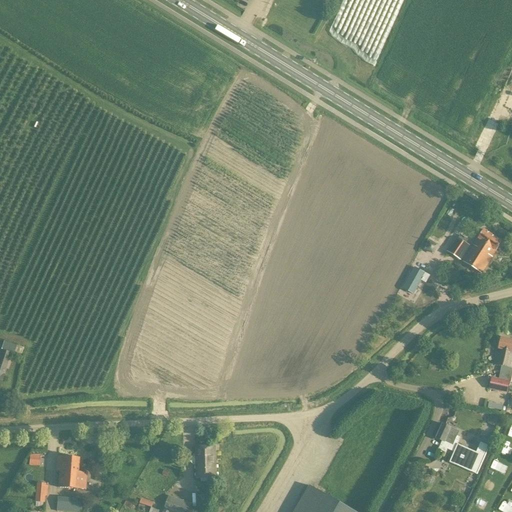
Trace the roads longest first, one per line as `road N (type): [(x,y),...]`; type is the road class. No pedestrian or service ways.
road 1 (primary): [(511,202),(180,0)]
road 2 (unclassified): [(0,430),(320,412)]
road 3 (unclassified): [(379,511),(433,403),(425,390),(364,372)]
road 4 (unclassified): [(364,372),(430,319),(511,291)]
road 5 (unclassified): [(253,511),(320,412)]
